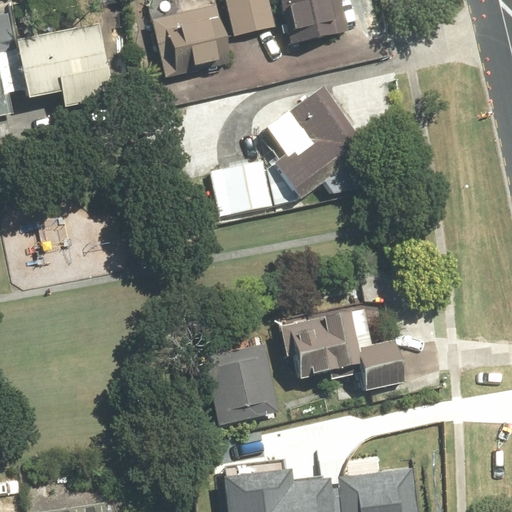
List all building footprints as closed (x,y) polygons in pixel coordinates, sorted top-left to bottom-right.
[(263,0),(220,0),(228,40),(270,31),(263,0)] [(337,0),(274,0),(286,46),(345,32),(337,0)] [(210,8),(145,23),(159,80),(224,65),(210,8)] [(92,26),(7,45),(20,103),(52,96),(56,113),(108,101),(92,26)] [(319,92),(282,119),(303,148),(291,156),(289,152),(268,167),(295,205),(366,156),(319,92)] [(260,164),(217,174),(227,220),(271,210),(260,164)] [(345,314),(273,330),(285,384),(353,369),(358,393),(401,384),(392,343),(354,351),(345,314)] [(260,347),(199,361),(214,429),(275,415),(260,347)] [(415,511),(409,471),(333,481),(337,511),(415,511)] [(328,511),(325,481),(286,486),(284,472),(216,481),(220,511),(328,511)]
